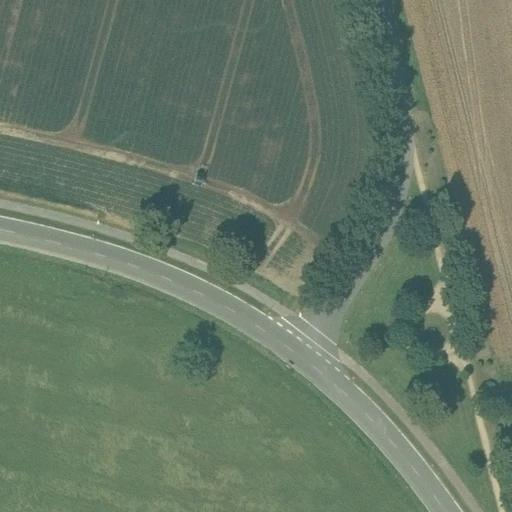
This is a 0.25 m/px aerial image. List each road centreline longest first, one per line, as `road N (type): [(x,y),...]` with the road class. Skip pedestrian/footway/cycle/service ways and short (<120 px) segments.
road 1 (residential): [(383,0),(412,118),(398,202),(364,267),(297,352)]
road 2 (tertiary): [(0,229),(115,256),(227,306),(297,352)]
road 3 (tertiary): [(297,352),(374,424),(445,511)]
